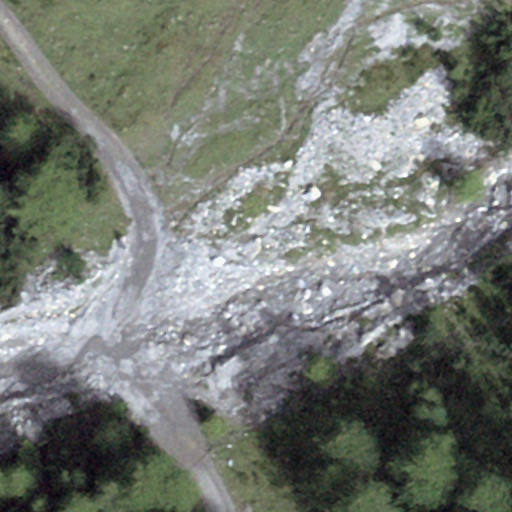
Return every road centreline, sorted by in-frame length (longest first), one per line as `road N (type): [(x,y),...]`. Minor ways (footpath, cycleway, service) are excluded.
road 1 (track): [(0,13),(128,156),(153,252)]
road 2 (track): [(153,252),(162,396),(219,511)]
